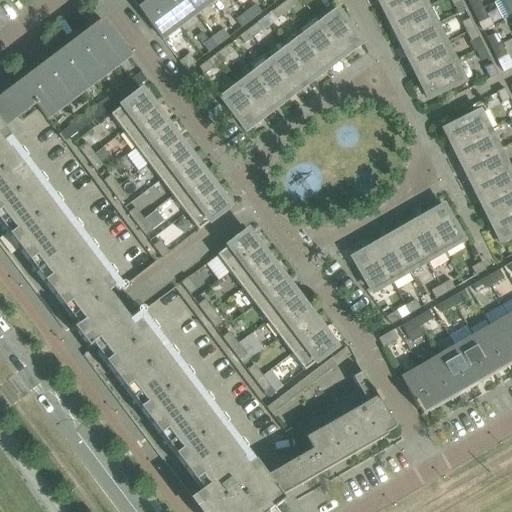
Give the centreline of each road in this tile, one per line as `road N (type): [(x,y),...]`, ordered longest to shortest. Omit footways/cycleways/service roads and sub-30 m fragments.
road 1 (residential): [(106,0),(355,335),(432,462)]
road 2 (tertiary): [(132,511),(0,335)]
